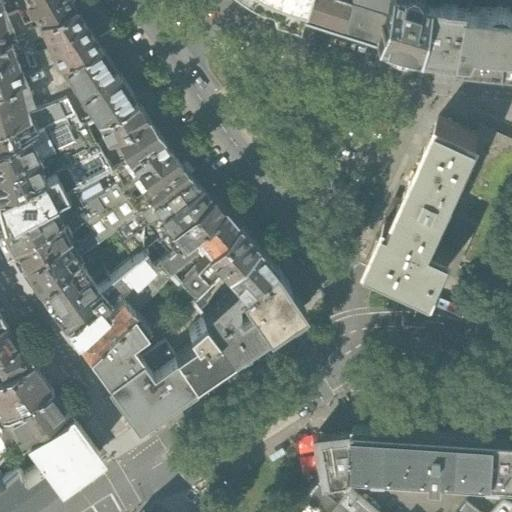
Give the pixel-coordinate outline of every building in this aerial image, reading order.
[(0,0),(0,33),(6,31),(13,28),(0,0)] [(37,18),(38,18),(42,16),(72,2),(70,0),(24,0),(30,9),(32,7),(37,18)] [(271,0),(272,0),(270,7),(295,14),(299,0),(271,0)] [(299,0),(295,14),(315,20),(338,28),(345,0),(299,0)] [(382,6),(364,0),(345,0),(338,28),(374,39),(382,6)] [(383,0),(382,6),(374,39),(374,40),(378,42),(382,44),(391,49),(396,51),(401,51),(406,51),(412,51),(416,52),(426,2),(426,0),(383,0)] [(56,59),(57,59),(98,40),(72,2),(42,16),(38,18),(50,45),(56,59)] [(468,5),(426,2),(416,52),(421,53),(459,57),(468,5)] [(494,8),(468,5),(459,57),(503,60),(511,60),(511,7),(511,8),(508,6),(503,5),(498,6),(494,8)] [(6,31),(0,33),(0,80),(22,72),(6,31)] [(61,65),(65,71),(96,116),(135,97),(104,50),(101,45),(98,40),(57,59),(61,65)] [(50,45),(36,52),(41,65),(52,60),(52,61),(56,59),(50,45)] [(0,80),(0,122),(27,112),(21,97),(31,93),(22,72),(0,80)] [(135,97),(96,116),(105,135),(113,131),(136,121),(146,114),(135,97)] [(34,127),(0,142),(0,193),(99,147),(95,141),(94,142),(84,122),(79,124),(72,110),(34,127)] [(27,112),(0,122),(0,142),(34,127),(27,112)] [(477,131),(437,113),(418,158),(391,217),(437,237),(451,206),(483,134),(477,131)] [(136,121),(113,131),(122,150),(127,158),(162,137),(146,114),(136,121)] [(483,134),(451,206),(480,219),(465,252),(489,263),(511,212),(511,136),(506,133),(481,122),(477,131),(483,134)] [(136,169),(169,146),(162,137),(127,158),(136,169)] [(180,162),(169,146),(136,169),(149,187),(180,162)] [(0,219),(2,226),(69,189),(110,167),(99,147),(0,193),(0,219)] [(189,172),(180,162),(149,187),(144,191),(151,199),(189,172)] [(197,181),(189,172),(151,199),(114,226),(123,237),(147,219),(197,181)] [(209,193),(197,181),(147,219),(160,233),(180,217),(181,217),(209,194),(209,193)] [(2,226),(10,244),(59,215),(78,203),(69,189),(2,226)] [(212,191),(209,193),(209,194),(181,217),(180,217),(160,233),(155,237),(166,251),(208,216),(222,202),(212,191)] [(236,218),(222,202),(208,216),(166,251),(160,257),(169,268),(195,247),(195,244),(191,240),(197,234),(209,247),(236,218)] [(10,244),(21,262),(62,235),(67,231),(66,229),(59,215),(10,244)] [(437,237),(391,217),(386,215),(367,255),(372,257),(433,285),(451,244),(437,237)] [(254,239),(236,218),(209,247),(193,263),(204,273),(212,265),(212,257),(224,269),(254,239)] [(21,262),(36,284),(74,255),(76,253),(62,235),(21,262)] [(273,261),(254,239),(224,269),(236,282),(202,314),(212,326),(234,308),(235,301),(233,298),(244,288),(243,287),(272,261),(273,261)] [(64,322),(76,338),(107,307),(101,300),(129,275),(134,280),(152,262),(140,248),(95,284),(86,291),(92,298),(64,322)] [(95,284),(74,255),(36,284),(64,322),(92,298),(86,291),(95,284)] [(234,308),(212,326),(231,354),(284,318),(302,306),(272,261),(243,287),(244,288),(233,298),(235,301),(234,308)] [(76,338),(88,354),(110,333),(113,329),(131,311),(134,308),(119,294),(107,307),(76,338)] [(88,354),(107,380),(141,356),(129,341),(145,329),(131,311),(113,329),(110,333),(88,354)] [(211,368),(231,354),(212,326),(202,314),(186,328),(194,338),(173,353),(192,381),(211,368)] [(0,349),(17,340),(4,320),(0,322),(0,349)] [(136,420),(192,381),(173,353),(163,339),(141,356),(107,380),(136,420)] [(0,373),(30,358),(17,340),(0,349),(0,373)] [(0,410),(49,383),(30,358),(0,373),(0,410)] [(68,408),(49,383),(0,410),(0,457),(16,439),(25,434),(68,408)] [(68,408),(25,434),(58,476),(98,447),(68,408)] [(386,476),(386,466),(432,469),(431,479),(443,479),(444,469),(482,471),(489,472),(489,477),(499,477),(501,478),(501,472),(511,473),(511,431),(501,430),(485,429),(439,427),(380,424),(353,422),(352,427),(350,464),(374,465),(373,475),(386,476)] [(347,427),(317,431),(321,453),(325,475),(326,478),(309,493),(310,494),(307,497),(325,511),(326,511),(349,486),(350,485),(350,464),(352,427),(347,427)] [(0,457),(0,479),(17,505),(58,476),(25,434),(16,439),(0,457)] [(501,478),(499,477),(499,495),(504,498),(511,501),(511,473),(501,472),(501,478)] [(7,511),(17,505),(0,479),(0,511),(7,511)] [(380,511),(349,486),(326,511),(380,511)] [(482,511),(466,499),(455,511),(482,511)]
